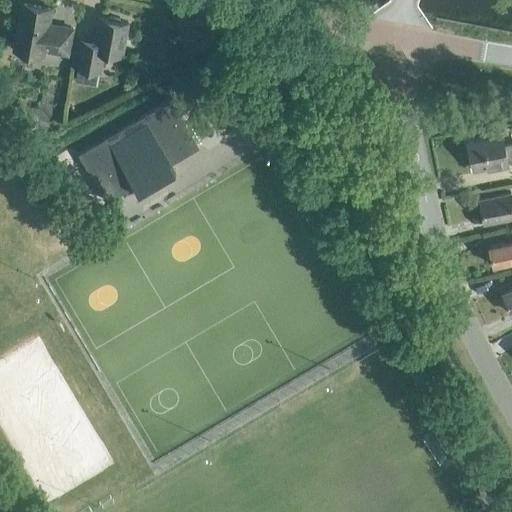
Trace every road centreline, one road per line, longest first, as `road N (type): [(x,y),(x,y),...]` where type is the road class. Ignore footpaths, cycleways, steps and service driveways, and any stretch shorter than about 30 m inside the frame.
road 1 (tertiary): [(511,412),(444,269),(417,168),(399,36)]
road 2 (tertiary): [(399,36),(198,0)]
